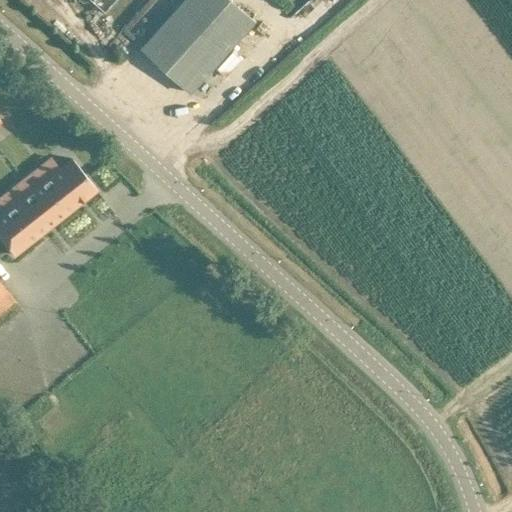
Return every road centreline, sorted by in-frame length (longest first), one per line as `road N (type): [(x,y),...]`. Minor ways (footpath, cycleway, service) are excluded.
road 1 (tertiary): [(482,511),(445,428),(412,392),(0,23)]
road 2 (unknown): [(178,183),(387,0)]
